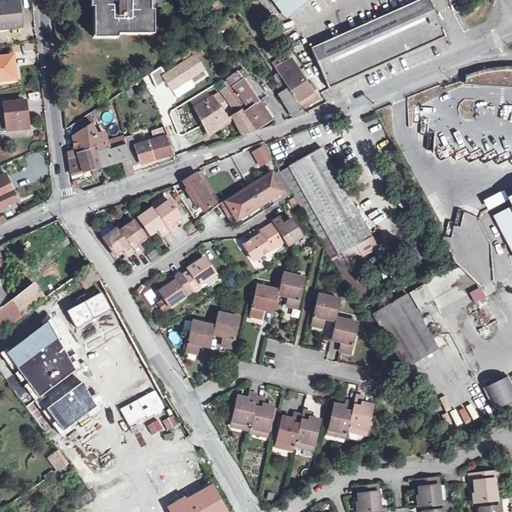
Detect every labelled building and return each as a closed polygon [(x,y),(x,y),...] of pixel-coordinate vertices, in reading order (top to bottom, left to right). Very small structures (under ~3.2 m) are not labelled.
[(94,38),(118,38),(118,34),(154,34),(154,10),(151,9),(151,0),(90,0),(90,8),(93,8),(94,38)] [(298,11),(289,0),(272,0),(287,19),(298,11)] [(289,0),(298,11),(311,0),(289,0)] [(429,0),(424,0),(312,50),(322,72),(329,89),(446,38),(435,12),(431,3),(429,0)] [(19,1),(0,2),(0,28),(21,26),(19,1)] [(222,30),(218,25),(210,31),(214,36),(222,30)] [(201,46),(214,36),(210,31),(198,41),(201,46)] [(160,67),(149,74),(156,88),(166,82),(171,90),(189,79),(193,85),(208,75),(194,55),(165,74),(160,67)] [(14,56),(0,57),(0,81),(17,79),(14,56)] [(285,82),(289,89),(302,109),(317,99),(313,91),(308,85),(299,70),(296,72),(287,57),(274,65),(278,72),(285,82)] [(498,68),(466,75),(465,85),(478,86),(479,81),(509,83),(509,75),(511,75),(511,66),(508,67),(498,68)] [(241,99),(247,108),(258,100),(243,79),(248,76),(243,68),(227,79),(241,99)] [(281,84),(285,82),(278,72),(275,74),(273,75),(279,85),(281,84)] [(322,72),(310,78),(320,93),(329,89),(322,72)] [(479,81),(478,86),(511,87),(511,75),(509,75),(509,83),(479,81)] [(289,89),(285,82),(281,84),(279,85),(277,87),(279,91),(281,94),(289,89)] [(305,113),(302,109),(289,89),(281,94),(279,91),(277,93),(293,119),(305,113)] [(213,98),(218,106),(224,102),(218,94),(213,98)] [(196,109),(201,117),(205,124),(211,132),(228,121),(218,106),(213,98),(196,109)] [(262,98),(258,100),(264,107),(267,105),(262,98)] [(247,108),(241,99),(237,102),(243,110),(247,108)] [(247,108),(243,110),(256,129),(272,118),(264,107),(258,100),(247,108)] [(26,101),(6,103),(7,110),(0,110),(0,131),(29,128),(26,101)] [(257,131),(256,129),(243,110),(233,117),(243,136),(257,131)] [(90,112),(75,122),(78,129),(73,132),(75,151),(69,153),(69,158),(76,157),(76,153),(88,151),(108,147),(104,132),(97,134),(94,135),(90,124),(93,123),(94,122),(90,112)] [(165,138),(168,137),(164,127),(155,131),(159,140),(154,141),(153,139),(150,140),(150,142),(134,147),(126,149),(131,167),(139,165),(172,155),(170,150),(165,138)] [(172,135),(168,137),(173,149),(177,147),(172,135)] [(108,147),(88,151),(93,168),(121,161),(126,176),(133,174),(131,167),(126,149),(125,143),(109,149),(108,147)] [(262,148),(255,152),(263,163),(269,159),(262,148)] [(290,167),(290,168),(339,253),(340,253),(370,236),(322,149),(290,167)] [(72,174),(93,168),(88,151),(76,153),(76,157),(69,158),(72,174)] [(280,173),(285,180),(290,190),(292,193),(320,239),(324,249),(344,283),(357,304),(373,299),(355,268),(351,271),(348,266),(340,253),(339,253),(290,168),(280,173)] [(196,174),(184,182),(203,210),(215,203),(196,174)] [(238,218),(271,198),(282,191),(271,174),(227,202),(238,218)] [(0,201),(18,199),(8,178),(0,181),(0,201)] [(286,197),(282,191),(271,198),(275,204),(286,197)] [(169,201),(155,211),(169,231),(171,234),(178,229),(173,223),(181,217),(169,201)] [(224,209),(223,210),(227,217),(233,214),(228,207),(224,209)] [(511,207),(493,217),(511,254),(511,207)] [(169,231),(155,211),(153,208),(138,218),(150,235),(158,229),(163,236),(169,231)] [(484,286),(496,280),(492,254),(490,248),(489,244),(483,231),(483,230),(475,213),(461,216),(462,226),(451,227),(453,236),(450,238),(472,287),(484,286)] [(283,238),(285,241),(287,246),(302,237),(292,220),(284,225),(279,218),(272,222),(273,223),(283,238)] [(134,221),(120,231),(134,251),(136,254),(143,250),(138,243),(146,237),(134,221)] [(260,235),(251,240),(244,245),(254,261),(278,246),(275,243),(283,238),(273,223),(259,232),(260,235)] [(100,232),(104,238),(116,230),(112,224),(100,232)] [(134,251),(120,231),(118,228),(116,230),(104,238),(103,238),(115,255),(123,249),(128,256),(134,251)] [(378,249),(370,236),(340,253),(348,266),(378,249)] [(7,244),(0,247),(0,253),(0,254),(9,249),(7,244)] [(11,272),(0,254),(0,253),(0,330),(22,315),(46,299),(34,284),(14,298),(10,293),(9,294),(0,280),(0,271),(4,270),(7,275),(11,272)] [(183,275),(193,291),(194,292),(201,287),(200,285),(216,274),(205,257),(188,269),(189,271),(183,275)] [(85,272),(79,276),(87,287),(100,278),(87,260),(80,264),(85,272)] [(282,272),(278,291),(277,294),(288,297),(286,304),(298,306),(304,279),(282,272)] [(175,280),(170,284),(159,292),(165,300),(170,307),(193,291),(183,275),(181,273),(174,278),(175,280)] [(464,283),(434,298),(443,317),(471,304),(484,298),(480,289),(469,294),(464,283)] [(409,293),(418,309),(435,299),(426,284),(409,293)] [(273,311),(277,294),(278,291),(256,286),(250,314),(261,316),(263,308),(273,311)] [(111,308),(102,292),(69,311),(78,327),(111,308)] [(324,320),(335,323),(336,319),(340,300),(318,295),(312,324),(323,327),(324,320)] [(373,314),(405,369),(437,349),(406,295),(373,314)] [(170,307),(165,300),(159,304),(164,311),(170,307)] [(218,312),(215,325),(213,334),(222,336),(221,344),(232,346),(239,317),(218,312)] [(423,320),(427,328),(435,324),(431,316),(423,320)] [(357,324),(336,319),(335,323),(331,340),(341,342),(339,350),(350,353),(357,324)] [(210,347),(213,334),(215,325),(193,320),(186,349),(197,352),(199,344),(210,347)] [(74,370),(47,322),(7,354),(39,397),(74,370)] [(439,347),(446,342),(442,335),(434,340),(439,347)] [(212,347),(220,348),(220,339),(213,338),(212,347)] [(128,371),(137,389),(153,381),(143,363),(128,371)] [(97,407),(82,385),(47,408),(62,431),(97,407)] [(452,393),(462,403),(467,398),(457,388),(452,393)] [(164,407),(155,391),(121,410),(130,427),(164,407)] [(238,426),(249,429),(256,397),(257,394),(249,392),(247,398),(236,396),(231,420),(238,422),(238,426)] [(356,396),(354,403),(349,430),(357,432),(358,428),(367,430),(373,405),(362,403),(363,398),(356,396)] [(263,399),(256,397),(249,429),(249,431),(258,434),(259,429),(268,431),(273,407),(262,404),(263,399)] [(490,410),(484,400),(477,403),(475,399),(461,407),(469,421),(490,410)] [(210,402),(204,405),(208,410),(213,407),(210,402)] [(347,437),(349,430),(354,403),(346,402),(345,406),(334,404),(328,429),(336,430),(335,435),(347,437)] [(404,409),(408,416),(417,411),(413,404),(404,409)] [(303,411),(302,416),(295,445),(304,447),(306,442),(314,443),(319,420),(309,417),(310,413),(303,411)] [(294,450),(295,445),(302,416),(293,415),(292,420),(282,417),(275,445),(294,450)] [(59,449),(49,456),(59,470),(69,463),(59,449)] [(477,502),(480,502),(495,500),(493,481),(498,481),(498,473),(470,476),(471,484),(475,483),(477,502)] [(423,506),(441,504),(439,487),(439,480),(417,482),(418,488),(422,488),(422,493),(423,506)] [(226,511),(211,485),(187,497),(185,493),(162,506),(165,511),(226,511)] [(361,511),(370,511),(381,511),(378,487),(356,489),(357,495),(359,495),(361,511)] [(500,500),(495,500),(480,502),(480,511),(498,511),(498,507),(501,507),(500,500)] [(447,503),(441,504),(423,506),(420,506),(420,511),(444,511),(448,511),(447,503)]
